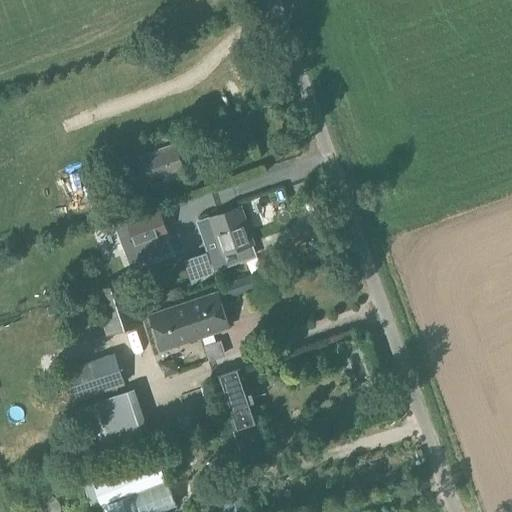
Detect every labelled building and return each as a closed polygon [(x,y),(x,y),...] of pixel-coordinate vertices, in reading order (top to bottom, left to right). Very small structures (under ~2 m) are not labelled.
[(144,182),(183,168),(175,144),(152,152),(153,155),(137,160),(144,182)] [(131,196),(114,201),(117,211),(134,205),(131,196)] [(136,248),(169,236),(159,208),(126,220),(136,248)] [(218,242),(248,232),(241,212),(216,221),(216,223),(212,224),(213,227),(212,227),(218,242)] [(143,322),(128,279),(125,280),(119,261),(95,269),(100,287),(92,290),(106,334),(143,322)] [(227,328),(215,293),(148,316),(160,351),(227,328)] [(204,345),(209,361),(226,355),(221,340),(204,345)] [(96,393),(124,384),(114,354),(68,369),(78,399),(96,393)] [(357,365),(343,368),(350,395),(364,392),(357,365)] [(268,445),(259,420),(242,369),(215,378),(241,454),(268,445)] [(119,448),(145,440),(127,393),(126,393),(124,384),(96,393),(99,403),(102,402),(119,448)] [(90,472),(113,463),(96,418),(74,426),(90,472)] [(102,511),(138,511),(132,497),(165,484),(155,457),(91,482),(102,511)]
